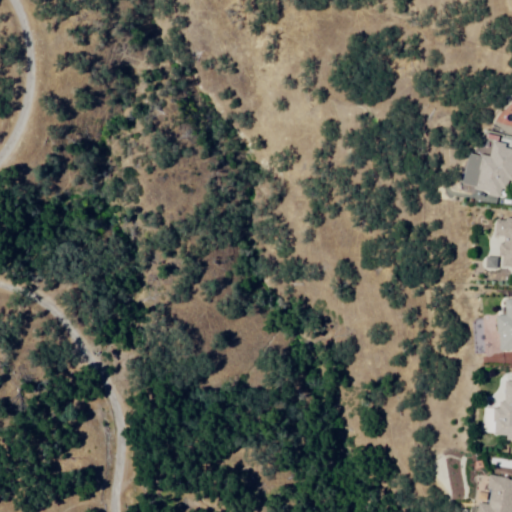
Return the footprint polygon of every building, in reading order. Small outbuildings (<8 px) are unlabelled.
[(495,145),(494,158),(483,158),(481,193),(490,194),(489,198),(505,199),(505,190),(510,190),(511,180),(511,151),(507,151),(507,146),(495,145)] [(499,222),(508,222),(508,219),(511,219),(511,269),(505,269),(505,258),(501,258),(501,245),(507,245),(507,238),(499,238),(499,222)] [(488,260),(500,259),(500,270),(489,270),(488,260)] [(499,318),(502,356),(511,355),(511,299),(507,300),(509,317),(499,318)] [(507,382),(511,382),(511,444),(507,444),(507,437),(497,437),(497,411),(501,411),(501,404),(507,404),(507,382)] [(491,477),(511,481),(511,511),(478,511),(480,504),(491,507),(495,490),(489,489),(491,477)]
